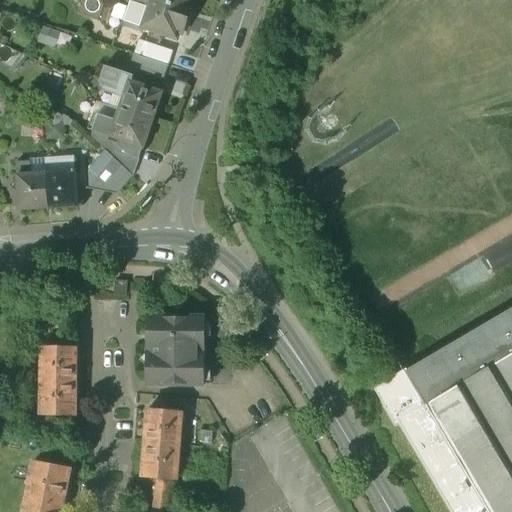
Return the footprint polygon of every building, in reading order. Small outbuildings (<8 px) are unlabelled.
[(151,0),(129,0),(129,2),(131,3),(149,9),(151,0)] [(190,12),(154,0),(151,0),(149,9),(142,28),(154,32),(152,38),(161,41),(163,35),(177,40),(179,34),(182,35),(190,12)] [(188,0),(154,0),(190,12),(193,3),(188,1),(188,0)] [(149,9),(131,3),(125,21),(142,28),(149,9)] [(173,52),(146,43),(144,49),(141,57),(168,66),(173,52)] [(141,57),(144,49),(128,44),(126,51),(134,54),(141,57)] [(141,57),(134,54),(129,70),(163,81),(168,66),(141,57)] [(133,76),(105,67),(100,83),(105,93),(123,99),(129,82),(131,83),(133,76)] [(131,83),(129,82),(123,99),(120,110),(151,120),(157,103),(158,103),(161,93),(155,91),(157,85),(147,82),(145,88),(131,83)] [(151,120),(120,110),(116,121),(110,137),(120,140),(142,148),(146,138),(145,138),(151,120)] [(116,121),(98,115),(92,131),(110,137),(116,121)] [(92,150),(92,140),(90,138),(73,122),(74,150),(92,150)] [(110,137),(92,131),(90,138),(92,140),(110,156),(115,149),(122,152),(118,147),(120,140),(110,137)] [(142,148),(120,140),(118,147),(122,152),(139,157),(142,148)] [(122,152),(115,149),(110,156),(113,159),(132,176),(139,157),(122,152)] [(113,159),(87,188),(88,190),(116,194),(132,176),(113,159)] [(74,160),(45,162),(46,174),(48,208),(83,206),(81,188),(76,188),(74,160)] [(29,163),(16,164),(17,188),(12,188),(13,206),(18,206),(19,210),(48,208),(46,174),(30,175),(29,163)] [(511,511),(511,309),(406,372),(405,370),(373,389),(384,407),(381,408),(387,419),(390,417),(394,425),(398,422),(451,511),(511,511)] [(174,318),(147,318),(147,320),(148,320),(147,333),(147,336),(150,336),(150,345),(147,345),(147,347),(147,348),(147,353),(147,355),(149,355),(149,367),(147,367),(147,369),(147,381),(146,381),(146,384),(173,384),(173,386),(203,386),(203,383),(202,383),(202,366),(203,367),(203,364),(203,356),(204,354),(203,354),(203,349),(204,349),(204,347),(203,347),(203,339),(204,339),(204,336),(203,336),(203,319),(204,319),(204,317),(174,317),(174,318)] [(76,348),(41,348),(41,381),(75,382),(76,348)] [(21,373),(0,372),(0,380),(21,381),(21,373)] [(21,381),(0,380),(0,388),(21,389),(21,381)] [(75,382),(41,381),(40,415),(75,415),(75,382)] [(181,413),(147,410),(144,443),(178,446),(181,413)] [(178,446),(144,443),(141,477),(176,480),(178,446)] [(61,511),(70,469),(33,462),(22,511),(61,511)] [(172,485),(156,484),(153,502),(169,504),(172,485)] [(167,511),(169,504),(153,502),(151,511),(167,511)]
